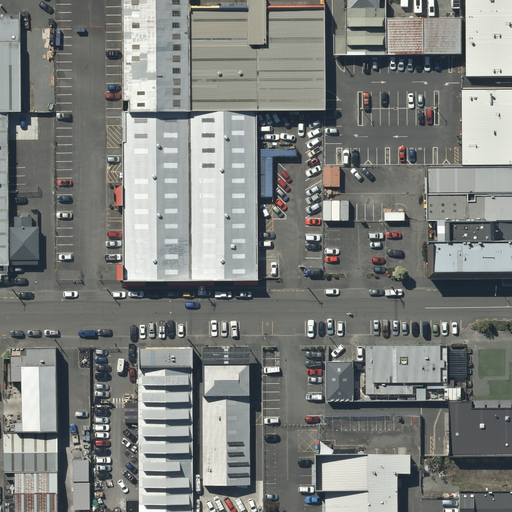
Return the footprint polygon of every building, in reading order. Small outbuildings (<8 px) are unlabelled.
[(184,0),(123,0),(124,119),(185,118),(184,0)] [(378,0),(346,0),(346,9),(379,9),(378,0)] [(511,0),(465,0),(466,75),(511,75),(511,0)] [(385,9),(345,10),(345,37),(334,37),(334,55),(385,55),(385,9)] [(323,18),(189,18),(189,116),(324,116),(323,18)] [(460,19),(388,19),(388,55),(460,55),(460,19)] [(21,25),(0,24),(0,120),(21,120),(21,25)] [(511,88),(462,88),(462,164),(511,163),(511,88)] [(124,120),(125,284),(255,283),(254,119),(124,120)] [(511,168),(427,168),(427,195),(511,194),(511,168)] [(511,194),(427,195),(427,222),(438,222),(511,221),(511,194)] [(511,221),(438,222),(438,243),(511,242),(511,221)] [(40,229),(11,230),(11,265),(40,265),(40,229)] [(511,243),(427,244),(428,281),(511,280),(511,243)] [(444,349),(366,349),(367,399),(414,399),(414,390),(444,389),(444,349)] [(188,511),(189,352),(137,352),(137,503),(125,503),(124,511),(188,511)] [(12,388),(23,388),(23,438),(57,437),(56,372),(55,372),(55,353),(12,353),(12,388)] [(353,366),(325,366),(325,406),(353,406),(353,366)] [(199,369),(200,489),(247,489),(247,368),(199,369)] [(442,392),(416,392),(417,405),(442,405),(442,392)] [(473,400),(451,401),(451,455),(511,454),(511,406),(473,407),(473,400)] [(56,440),(4,440),(4,477),(56,477),(56,440)] [(399,511),(400,482),(412,482),(412,462),(316,462),(316,503),(325,503),(325,511),(399,511)] [(56,511),(57,478),(15,479),(14,511),(56,511)] [(511,511),(511,492),(459,493),(459,511),(511,511)]
